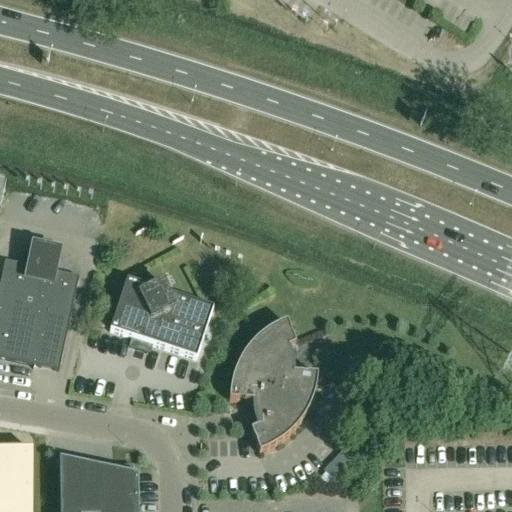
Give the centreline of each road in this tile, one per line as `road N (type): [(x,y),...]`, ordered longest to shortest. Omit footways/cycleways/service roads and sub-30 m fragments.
road 1 (primary): [(0,81),(249,164),(511,272)]
road 2 (primary): [(511,193),(227,88),(0,21)]
road 3 (residential): [(0,410),(136,433),(158,446),(169,468),(170,511)]
